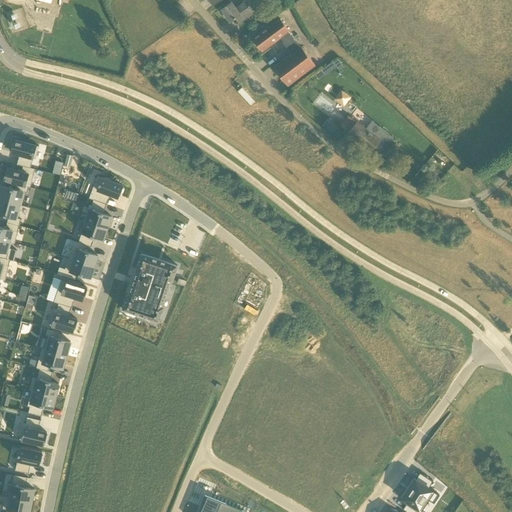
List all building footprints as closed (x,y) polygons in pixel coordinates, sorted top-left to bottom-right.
[(222,10),(230,22),(240,15),(244,20),(259,10),(252,0),(248,0),(236,8),(232,2),(222,10)] [(283,43),(286,47),(288,50),(289,50),(292,54),(274,68),(288,86),(315,65),(302,47),(301,48),(295,40),(289,32),(290,31),(280,19),(253,40),(262,52),(280,38),(284,43),(283,43)] [(319,80),(325,75),(321,69),(314,74),(319,80)] [(342,127),(347,131),(349,132),(348,133),(372,152),(376,147),(382,151),(389,141),(384,137),(381,141),(357,122),(350,117),(342,127)] [(12,142),(10,149),(11,149),(11,152),(19,154),(17,164),(29,167),(36,145),(14,140),(13,142),(12,142)] [(6,168),(3,180),(25,185),(28,174),(33,175),(34,169),(22,166),(21,171),(6,168)] [(101,177),(93,199),(105,203),(109,194),(117,197),(118,195),(119,195),(122,188),(121,188),(121,185),(110,180),(110,179),(103,176),(103,177),(101,177)] [(2,185),(0,192),(0,199),(19,205),(22,191),(27,192),(28,187),(16,183),(14,189),(2,185)] [(93,199),(85,220),(106,228),(110,216),(102,213),(105,203),(93,199)] [(0,214),(8,216),(6,222),(19,225),(20,219),(15,218),(18,205),(0,200),(0,214)] [(85,220),(78,242),(90,246),(93,237),(102,240),(106,228),(85,220)] [(0,226),(0,239),(9,241),(12,230),(17,232),(19,226),(7,222),(5,228),(0,226)] [(0,239),(0,257),(10,260),(11,254),(6,253),(9,242),(0,239)] [(73,241),(72,247),(77,249),(73,260),(93,266),(97,255),(84,251),(85,244),(73,241)] [(128,295),(123,310),(159,322),(164,307),(162,307),(171,281),(172,281),(177,266),(141,254),(136,269),(138,270),(129,296),(128,295)] [(0,274),(2,265),(8,266),(10,260),(0,257),(0,274)] [(64,269),(62,275),(74,279),(76,273),(90,278),(93,266),(73,260),(70,271),(64,269)] [(65,280),(59,303),(71,306),(74,297),(83,300),(83,297),(84,298),(86,290),(87,287),(65,280)] [(58,303),(52,325),(73,332),(74,329),(75,329),(77,322),(76,322),(77,319),(68,317),(71,307),(58,303)] [(47,329),(46,335),(50,336),(47,349),(67,355),(70,342),(58,339),(59,332),(47,329)] [(38,361),(37,368),(49,371),(50,365),(63,369),(66,355),(46,350),(43,363),(38,361)] [(40,369),(35,390),(56,396),(59,384),(50,382),(53,372),(40,369)] [(254,385),(250,393),(265,400),(274,381),(279,383),(283,375),(268,369),(265,376),(261,374),(258,381),(256,386),(254,385)] [(34,391),(29,412),(42,415),(44,406),(53,409),(56,396),(34,391)] [(28,417),(23,439),(45,444),(45,442),(46,442),(48,435),(47,434),(47,432),(39,430),(41,420),(28,417)] [(295,438),(284,460),(294,466),(297,461),(303,463),(309,453),(303,450),(306,444),(295,438)] [(22,450),(18,472),(30,475),(32,465),(41,467),(43,454),(22,450)] [(335,458),(349,467),(349,466),(353,459),(340,451),(336,458),(335,458)] [(311,475),(303,489),(308,491),(330,505),(331,504),(339,492),(336,491),(346,474),(347,475),(348,473),(333,464),(332,465),(333,466),(323,483),(311,475)] [(17,475),(13,497),(34,501),(36,490),(29,489),(31,478),(17,475)] [(415,480),(402,499),(421,511),(428,499),(435,504),(440,496),(415,480)] [(13,497),(10,511),(32,511),(35,501),(13,497)] [(207,497),(201,511),(245,511),(246,511),(207,497)]
